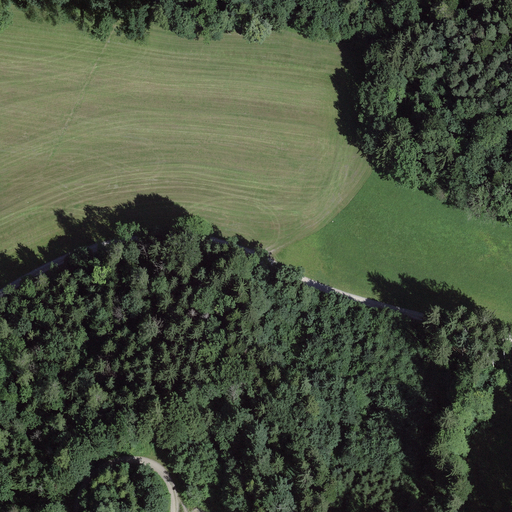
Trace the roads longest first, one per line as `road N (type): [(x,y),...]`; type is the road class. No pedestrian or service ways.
road 1 (track): [(0,278),(87,238),(172,225),(511,354)]
road 2 (track): [(76,511),(77,488),(110,464),(150,460),(176,488),(173,511)]
